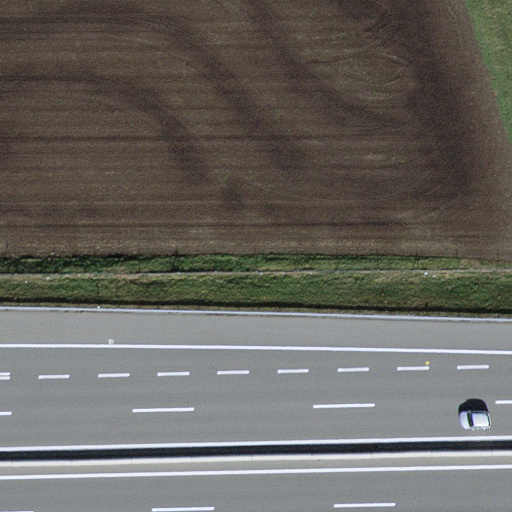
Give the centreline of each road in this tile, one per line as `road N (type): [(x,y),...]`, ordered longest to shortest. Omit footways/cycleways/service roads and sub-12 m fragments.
road 1 (motorway): [(511,401),(0,410)]
road 2 (motorway): [(175,511),(511,504)]
